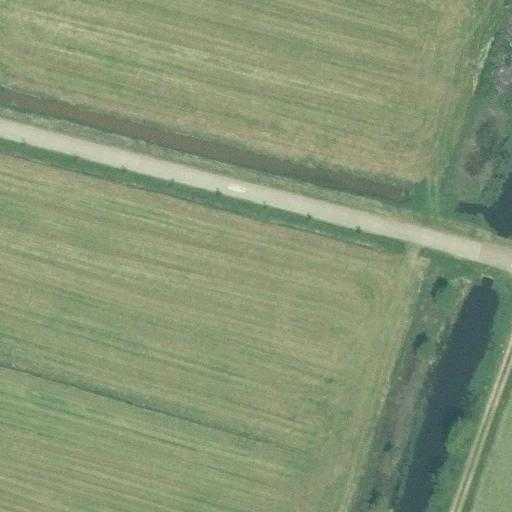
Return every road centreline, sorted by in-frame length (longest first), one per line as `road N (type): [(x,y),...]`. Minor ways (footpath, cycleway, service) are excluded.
road 1 (unclassified): [(511,261),(0,129)]
road 2 (track): [(511,339),(452,511)]
